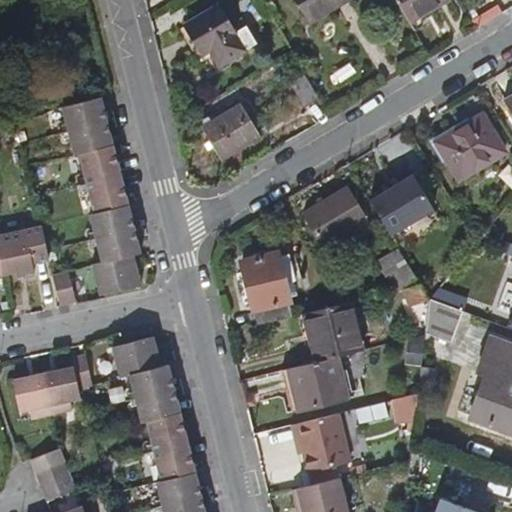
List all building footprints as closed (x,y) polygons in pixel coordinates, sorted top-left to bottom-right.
[(300,0),(312,20),(345,0),(300,0)] [(397,0),(411,21),(447,0),(446,0),(397,0)] [(246,50),(220,6),(185,25),(201,54),(210,49),(219,66),(246,50)] [(325,56),(342,53),(339,32),(322,35),(325,56)] [(305,106),(321,97),(307,74),(291,83),(305,106)] [(110,123),(103,96),(65,106),(71,133),(110,123)] [(260,134),(242,105),(204,128),(221,158),(260,134)] [(503,151),(479,114),(437,140),(458,177),(503,151)] [(116,149),(110,123),(71,133),(77,158),(82,157),(116,149)] [(28,135),(21,137),(23,145),(30,143),(28,135)] [(116,149),(82,157),(89,187),(123,178),(116,149)] [(414,174),(371,200),(392,234),(435,208),(414,174)] [(130,207),(123,178),(89,187),(96,216),(130,207)] [(372,228),(347,186),(305,211),(328,251),(355,237),(357,241),(372,232),(371,229),(372,228)] [(97,242),(136,231),(130,207),(96,216),(91,217),(97,242)] [(0,236),(0,253),(4,277),(21,273),(23,278),(35,275),(34,266),(51,263),(43,228),(0,236)] [(142,255),(136,231),(97,242),(103,265),(135,257),(142,255)] [(399,248),(398,246),(377,259),(395,290),(405,288),(421,284),(399,248)] [(142,287),(135,257),(103,265),(95,267),(102,297),(142,287)] [(245,276),(258,324),(293,315),(288,296),(298,293),(291,267),(281,269),(281,267),(245,276)] [(68,273),(54,277),(63,307),(76,303),(68,273)] [(430,299),(421,284),(405,288),(410,304),(430,299)] [(464,311),(430,299),(426,335),(452,344),(464,311)] [(341,304),(304,314),(316,364),(339,359),(360,354),(348,302),(341,304)] [(475,375),(482,377),(493,338),(487,336),(475,375)] [(470,417),(511,430),(511,343),(493,337),(493,338),(482,377),(470,417)] [(424,350),(425,339),(408,343),(401,400),(418,396),(424,350)] [(130,378),(162,370),(155,341),(113,350),(120,380),(130,378)] [(71,360),(73,369),(77,390),(92,387),(91,382),(86,357),(71,360)] [(316,364),(288,371),(297,410),(348,398),(339,359),(316,364)] [(136,401),(177,390),(171,367),(162,370),(130,378),(136,401)] [(73,369),(44,375),(54,416),(73,412),(71,404),(80,402),(77,390),(73,369)] [(54,416),(44,375),(12,383),(20,423),(54,416)] [(183,415),(177,390),(136,401),(141,425),(146,423),(183,415)] [(401,400),(394,401),(399,420),(416,416),(418,396),(401,400)] [(335,414),(289,424),(293,443),(299,441),(302,454),(306,473),(347,463),(335,414)] [(190,444),(183,415),(146,423),(154,453),(190,444)] [(299,441),(293,443),(296,455),(302,454),(299,441)] [(198,473),(190,444),(154,453),(161,483),(198,473)] [(37,476),(65,464),(59,450),(31,462),(37,476)] [(42,490),(71,478),(65,464),(37,476),(42,490)] [(162,508),(204,497),(198,473),(161,483),(156,484),(162,508)] [(76,492),(71,478),(42,490),(48,504),(76,492)] [(346,511),(338,478),(290,489),(294,506),(300,505),(302,511),(301,511),(346,511)] [(129,491),(116,494),(118,505),(132,501),(129,491)] [(162,511),(207,511),(204,497),(162,508),(162,511)] [(480,511),(441,498),(436,511),(480,511)]
